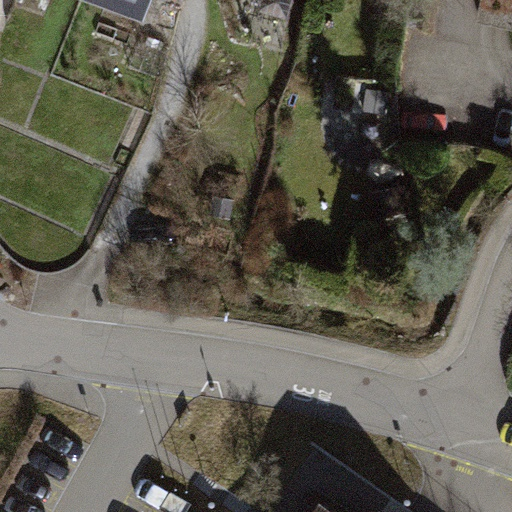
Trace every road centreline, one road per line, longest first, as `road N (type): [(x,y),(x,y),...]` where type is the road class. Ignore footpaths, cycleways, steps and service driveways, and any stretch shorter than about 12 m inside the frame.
road 1 (residential): [(0,341),(150,350),(454,411)]
road 2 (residential): [(454,411),(511,277)]
